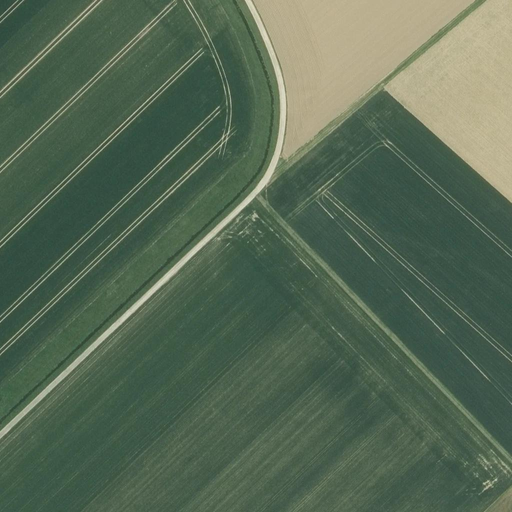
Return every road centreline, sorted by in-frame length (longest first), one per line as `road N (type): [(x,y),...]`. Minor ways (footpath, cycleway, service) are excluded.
road 1 (track): [(0,436),(263,184),(276,158),(283,101),(247,0)]
road 2 (track): [(252,195),(511,465)]
road 3 (track): [(479,0),(282,165),(274,162)]
